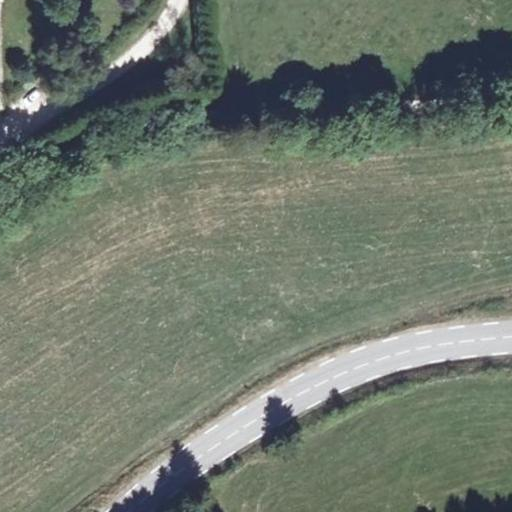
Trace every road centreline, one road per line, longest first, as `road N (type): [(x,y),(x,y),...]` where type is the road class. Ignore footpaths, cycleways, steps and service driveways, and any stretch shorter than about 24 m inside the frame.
road 1 (track): [(511,94),(454,108),(189,117),(139,128),(0,199)]
road 2 (secondary): [(511,334),(393,351),(315,383),(227,433),(133,511)]
road 3 (unclassified): [(0,135),(22,108),(101,72),(143,42),(176,0)]
